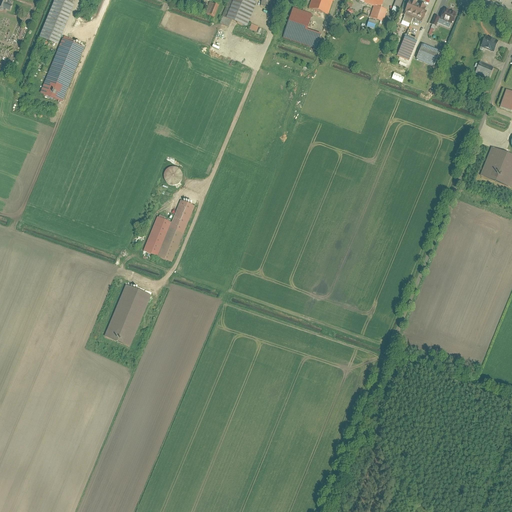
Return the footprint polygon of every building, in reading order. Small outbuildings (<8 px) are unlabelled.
[(6,2),(2,0),(0,0),(0,1),(0,7),(10,11),(12,6),(6,3),(6,2)] [(74,5),(62,0),(54,0),(39,38),(58,45),(74,5)] [(247,27),(256,3),(248,0),(229,0),(222,17),(247,27)] [(311,0),(308,9),(328,16),(333,0),(311,0)] [(395,0),(392,12),(398,14),(402,0),(395,0)] [(426,7),(409,1),(402,21),(411,24),(413,19),(420,22),(426,7)] [(219,6),(209,2),(205,14),(214,17),(219,6)] [(387,11),(373,7),(370,17),(384,22),(387,11)] [(312,14),(293,8),(283,38),(316,49),(321,35),(307,30),(312,14)] [(455,14),(444,10),(440,19),(452,24),(455,14)] [(374,30),(376,22),(368,20),(366,28),(374,30)] [(259,27),(251,24),(249,29),(256,33),(259,27)] [(498,41),(485,36),(480,47),(494,53),(498,41)] [(417,42),(405,37),(397,57),(409,62),(417,42)] [(84,48),(62,39),(40,92),(62,101),(84,48)] [(440,52),(422,45),(416,59),(434,67),(440,52)] [(493,67),(480,62),(476,73),(489,78),(493,67)] [(391,80),(402,83),(403,77),(392,74),(391,80)] [(498,107),(511,111),(511,89),(505,87),(498,107)] [(481,179),(511,189),(511,184),(511,154),(492,148),(481,179)] [(173,168),(171,167),(168,166),(165,167),(164,168),(161,169),(159,173),(159,176),(161,181),(163,183),(166,184),(169,184),(172,183),(174,182),(176,180),(177,177),(177,174),(175,170),(173,168)] [(189,205),(175,200),(166,222),(152,216),(138,250),(166,261),(189,205)] [(122,287),(105,339),(132,348),(149,295),(122,287)]
